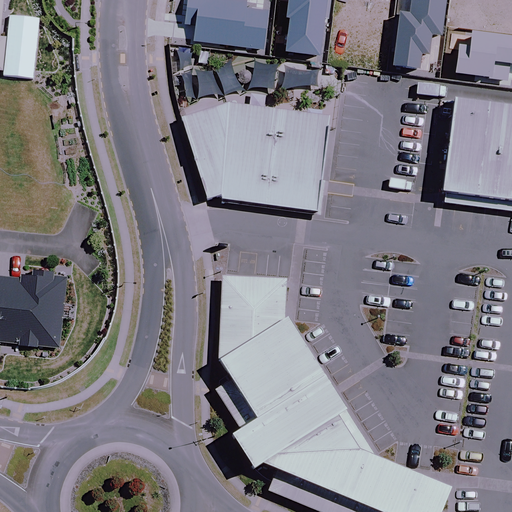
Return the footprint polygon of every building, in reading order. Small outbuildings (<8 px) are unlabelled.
[(288,21),(284,56),(317,60),(322,20),(327,21),(329,0),(287,0),(285,21),(288,21)] [(397,17),(391,70),(417,73),(419,57),(427,58),(429,39),(439,40),(444,0),(410,0),(408,19),(397,17)] [(11,17),(4,77),(33,80),(40,20),(11,17)] [(184,117),(209,202),(320,217),(328,116),(231,104),(184,117)] [(441,197),(511,205),(511,110),(452,104),(441,197)] [(0,344),(17,346),(17,349),(36,351),(36,349),(58,351),(66,279),(53,278),(53,274),(31,272),(30,279),(19,277),(19,280),(0,278),(0,344)] [(249,479),(259,471),(356,511),(442,511),(451,495),(376,464),(283,324),(285,283),(220,280),(218,366),(225,386),(214,393),(240,437),(228,444),(249,479)]
